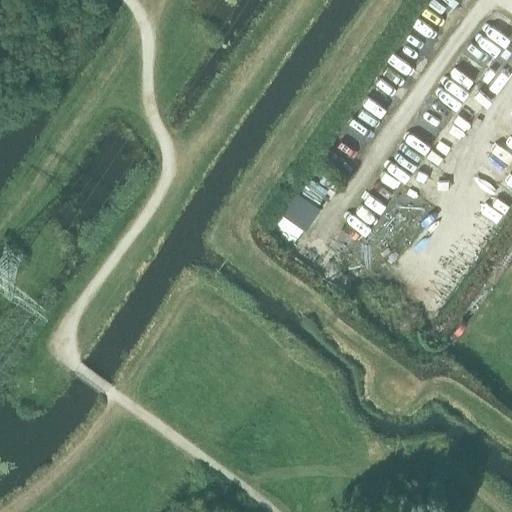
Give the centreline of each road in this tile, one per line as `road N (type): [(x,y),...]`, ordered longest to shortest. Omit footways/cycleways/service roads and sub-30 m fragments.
road 1 (track): [(120,402),(77,370),(65,352),(65,326),(169,171)]
road 2 (track): [(169,171),(296,0)]
road 3 (track): [(120,402),(271,511)]
road 4 (track): [(128,0),(143,31),(149,107),(169,171)]
road 5 (track): [(471,511),(420,475),(370,475),(341,511)]
road 6 (track): [(23,511),(120,402)]
